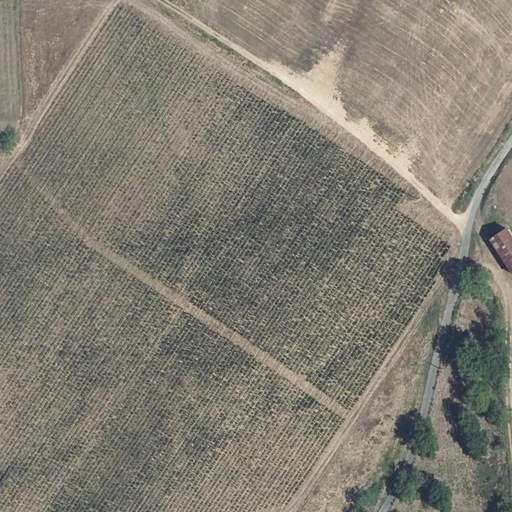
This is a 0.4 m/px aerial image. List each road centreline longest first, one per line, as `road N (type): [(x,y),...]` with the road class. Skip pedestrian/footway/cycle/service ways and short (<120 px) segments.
road 1 (unclassified): [(511,140),(472,208),(408,465),(381,511)]
road 2 (track): [(162,0),(307,94),(469,225)]
